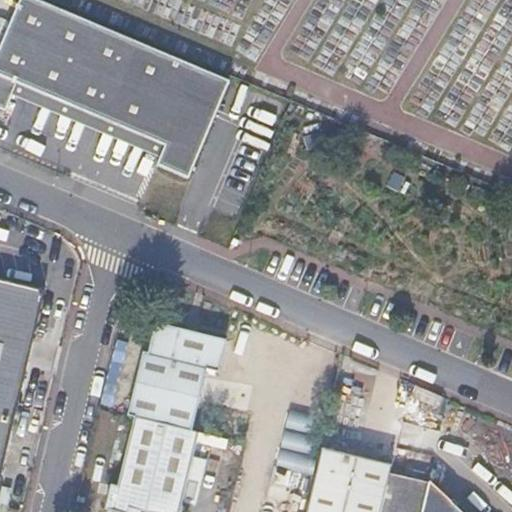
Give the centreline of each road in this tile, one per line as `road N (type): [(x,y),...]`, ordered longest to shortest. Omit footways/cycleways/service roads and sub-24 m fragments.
road 1 (residential): [(112,233),(511,399)]
road 2 (unclassified): [(45,511),(112,233)]
road 3 (unknown): [(189,265),(248,132)]
road 4 (residential): [(0,186),(112,233)]
